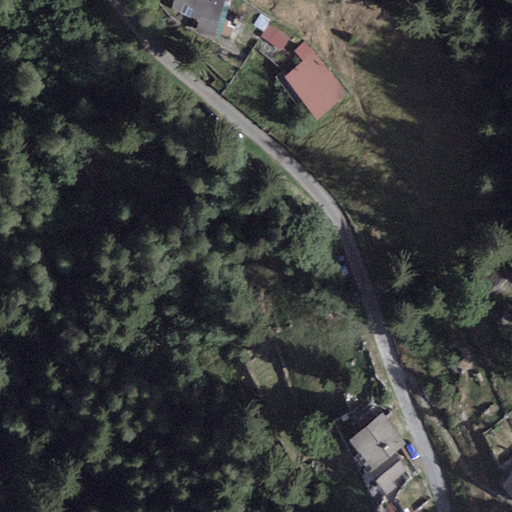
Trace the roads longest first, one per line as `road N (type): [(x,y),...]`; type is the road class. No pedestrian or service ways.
road 1 (track): [(121,0),(170,60),(323,192),(350,234),(399,372)]
road 2 (track): [(399,372),(446,511)]
